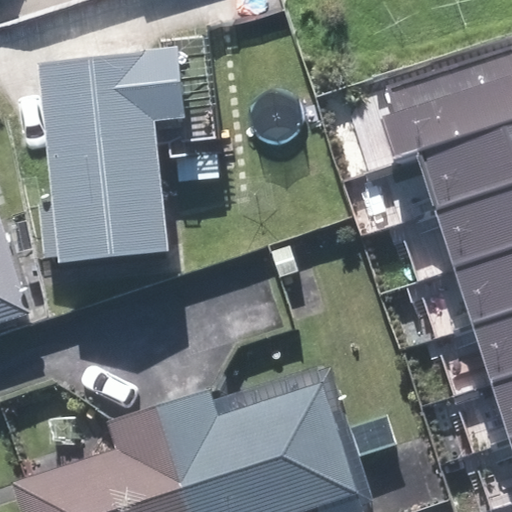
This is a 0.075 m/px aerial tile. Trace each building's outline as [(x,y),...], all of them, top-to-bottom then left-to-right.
[(269,0),(163,0),(173,38),(273,11),(269,0)] [(396,158),(415,152),(511,120),(511,44),(385,85),(394,113),(383,116),(396,158)] [(88,256),(88,261),(196,251),(184,123),(215,120),(209,50),(70,63),(83,201),(52,204),(57,259),(88,256)] [(511,120),(415,152),(434,209),(511,183),(511,120)] [(511,183),(434,209),(453,269),(511,250),(511,183)] [(0,328),(41,315),(0,191),(0,328)] [(308,275),(300,250),(283,254),(290,279),(308,275)] [(511,312),(511,250),(453,269),(472,325),(511,312)] [(511,376),(511,312),(472,325),(491,383),(511,376)] [(511,440),(511,376),(491,383),(510,441),(511,440)] [(36,511),(319,511),(375,494),(338,384),(232,417),(224,392),(125,424),(133,450),(27,483),(36,511)]
